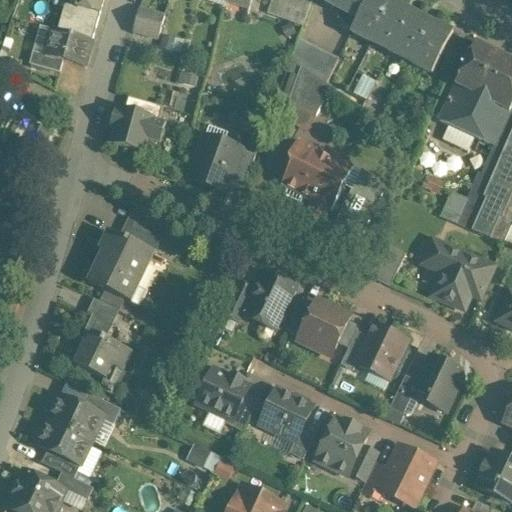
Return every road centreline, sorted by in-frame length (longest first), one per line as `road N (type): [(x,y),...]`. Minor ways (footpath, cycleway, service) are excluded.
road 1 (residential): [(85,162),(506,367)]
road 2 (residential): [(0,428),(85,162)]
road 3 (residential): [(461,464),(262,366)]
road 4 (residential): [(93,122),(127,0)]
